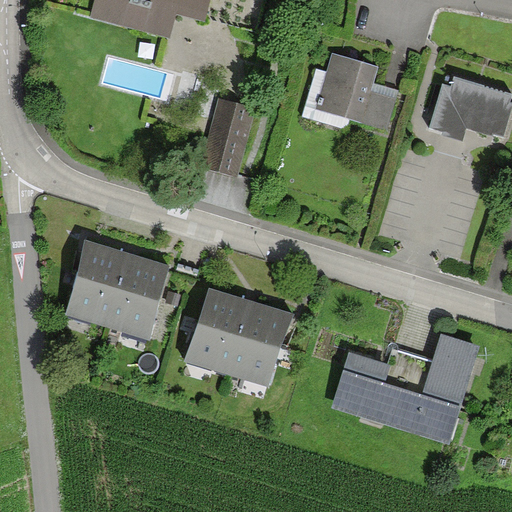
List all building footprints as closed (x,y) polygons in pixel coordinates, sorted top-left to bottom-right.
[(208,0),(96,0),(92,17),(167,36),(172,15),(202,23),(208,0)] [(378,68),(333,57),(329,75),(317,72),(305,123),(347,133),(349,121),(391,131),(399,98),(372,92),(378,68)] [(462,126),(498,137),(511,95),(445,74),(428,130),(457,139),(462,126)] [(260,111),(221,102),(204,168),(243,177),(260,111)] [(167,269),(85,246),(65,317),(147,340),(167,269)] [(290,319),(209,294),(189,360),(269,385),(290,319)] [(386,368),(350,358),(334,412),(448,444),(475,349),(440,339),(433,365),(390,353),(386,368)]
